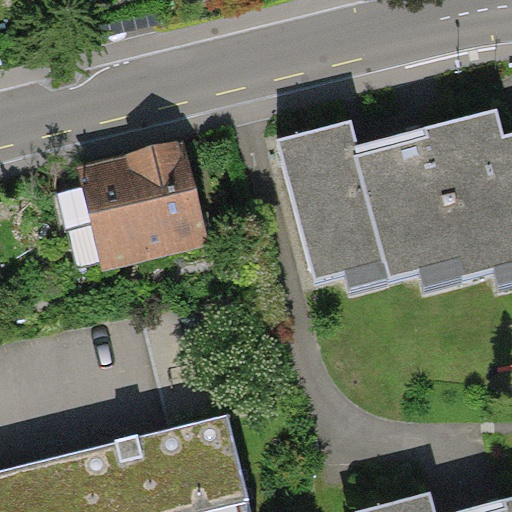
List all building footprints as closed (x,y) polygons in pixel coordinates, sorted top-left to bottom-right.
[(279,147),(313,277),(385,258),(389,273),(460,255),(464,271),(511,258),(511,147),(510,148),(503,120),(392,150),(365,157),(357,127),(279,147)] [(192,159),(85,184),(107,279),(215,254),(192,159)] [(110,456),(123,511),(260,511),(238,424),(110,456)] [(0,483),(0,511),(123,511),(110,456),(0,483)] [(390,511),(441,511),(438,499),(390,511)]
